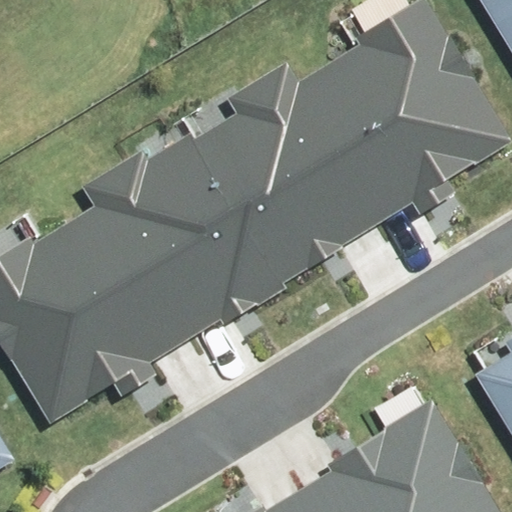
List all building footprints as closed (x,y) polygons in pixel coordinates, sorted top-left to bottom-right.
[(511,0),(497,0),(511,23),(511,0)] [(105,210),(0,274),(0,325),(63,427),(166,364),(154,346),(411,187),(423,205),(511,149),(511,102),(448,1),(310,86),(298,66),(94,192),(105,210)] [(511,342),(494,352),(511,384),(511,342)] [(224,511),(221,506),(209,511),(510,511),(439,384),(383,416),(393,434),(252,511),(224,511)] [(0,467),(27,451),(0,408),(0,467)]
